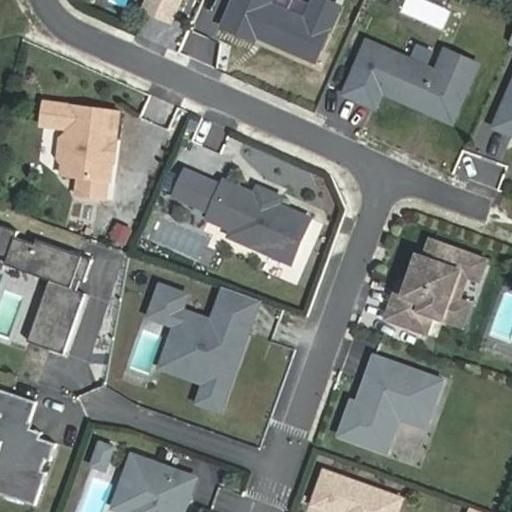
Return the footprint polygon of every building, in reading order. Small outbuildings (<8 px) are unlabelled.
[(174,0),(143,0),(142,4),(168,16),(174,0)] [(228,0),(220,20),(250,33),(253,28),(312,54),(335,0),(308,0),(305,8),(287,0),(228,0)] [(442,29),(450,10),(427,0),(405,0),(400,11),(442,29)] [(436,66),(367,36),(344,88),(375,102),(382,86),(420,103),(423,98),(433,103),(431,108),(452,117),(477,59),(445,44),(436,66)] [(511,80),(493,123),(511,131),(511,129),(511,80)] [(423,98),(420,103),(431,108),(433,103),(423,98)] [(126,111),(51,103),(48,126),(75,129),(74,134),(80,141),(78,159),(71,164),(70,175),(119,181),(121,162),(121,160),(118,157),(120,145),(123,142),(123,141),(126,111)] [(80,141),(74,134),(68,139),(66,157),(71,164),(78,159),(80,141)] [(203,175),(183,166),(172,190),(193,199),(203,175)] [(219,182),(203,175),(193,199),(209,206),(219,182)] [(253,190),(222,176),(219,182),(209,206),(206,213),(233,225),(236,220),(250,226),(244,238),(288,258),(308,214),(276,200),(253,190)] [(279,193),(256,183),(253,190),(276,200),(279,193)] [(0,223),(0,253),(3,255),(1,261),(46,277),(24,337),(60,350),(81,291),(67,286),(71,275),(81,279),(89,257),(33,237),(30,246),(10,239),(14,228),(0,223)] [(485,255),(431,235),(424,254),(416,258),(407,282),(407,283),(412,284),(409,293),(396,288),(386,316),(425,330),(432,311),(442,314),(449,295),(457,297),(457,296),(466,270),(478,275),(485,255)] [(407,282),(399,279),(396,288),(409,293),(412,284),(407,283),(407,282)] [(186,290),(159,281),(148,312),(174,321),(189,326),(179,354),(209,364),(204,379),(197,398),(218,406),(230,374),(221,370),(225,358),(231,360),(242,329),(246,330),(252,312),(217,300),(211,316),(180,305),(186,290)] [(258,295),(223,282),(217,300),(252,312),(258,295)] [(442,314),(462,321),(469,300),(457,296),(457,297),(449,295),(442,314)] [(179,354),(189,326),(174,321),(159,363),(204,379),(209,364),(179,354)] [(230,374),(246,330),(242,329),(231,360),(225,358),(221,370),(230,374)] [(423,371),(373,353),(363,380),(372,383),(365,403),(356,399),(351,398),(338,433),(386,450),(399,416),(417,423),(428,418),(434,400),(416,393),(423,371)] [(434,400),(442,377),(423,371),(416,393),(434,400)] [(372,383),(363,380),(356,399),(365,403),(372,383)] [(37,402),(0,388),(0,441),(2,442),(0,448),(0,493),(34,505),(46,473),(42,472),(46,460),(50,462),(56,445),(40,439),(26,434),(28,428),(37,402)] [(40,439),(42,433),(28,428),(26,434),(40,439)] [(99,441),(93,457),(104,461),(110,446),(99,441)] [(194,475),(131,453),(123,474),(138,479),(127,511),(126,511),(175,511),(181,495),(186,497),(194,475)] [(103,466),(104,461),(93,457),(91,462),(103,466)] [(324,469),(312,502),(339,511),(394,511),(400,496),(324,469)] [(138,479),(123,474),(112,506),(127,511),(138,479)] [(180,511),(186,497),(181,495),(175,511),(180,511)]
